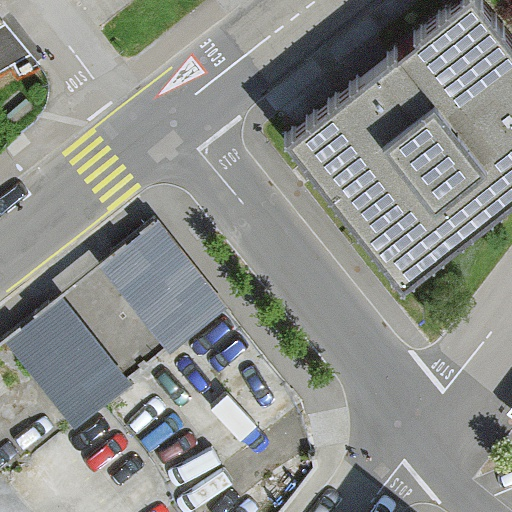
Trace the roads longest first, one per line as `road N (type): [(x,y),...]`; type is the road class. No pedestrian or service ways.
road 1 (unclassified): [(163,113),(407,431)]
road 2 (tertiary): [(309,0),(163,113)]
road 3 (tertiary): [(136,135),(0,244)]
road 4 (unclassified): [(28,0),(136,135)]
road 5 (residential): [(511,301),(407,431)]
